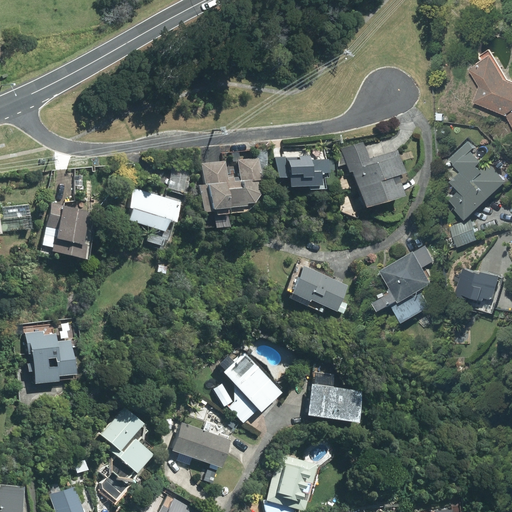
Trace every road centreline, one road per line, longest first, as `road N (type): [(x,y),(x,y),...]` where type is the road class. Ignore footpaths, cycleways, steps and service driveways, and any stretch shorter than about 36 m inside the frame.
road 1 (residential): [(0,108),(67,146),(89,149),(328,127),(390,89)]
road 2 (secondary): [(207,0),(0,108)]
